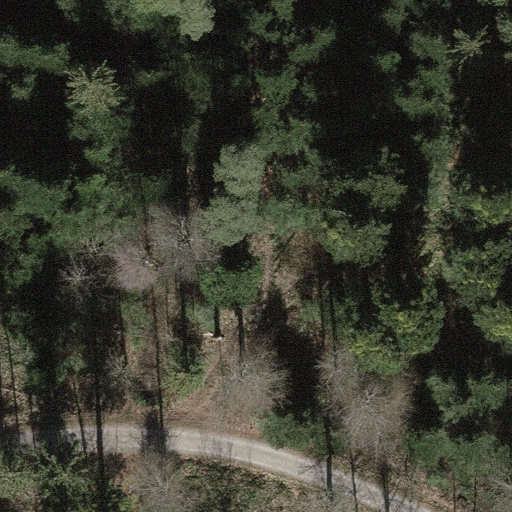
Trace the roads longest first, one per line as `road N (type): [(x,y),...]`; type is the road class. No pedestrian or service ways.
road 1 (track): [(184,441),(273,292),(316,0)]
road 2 (track): [(0,441),(103,433),(277,454),(417,511)]
